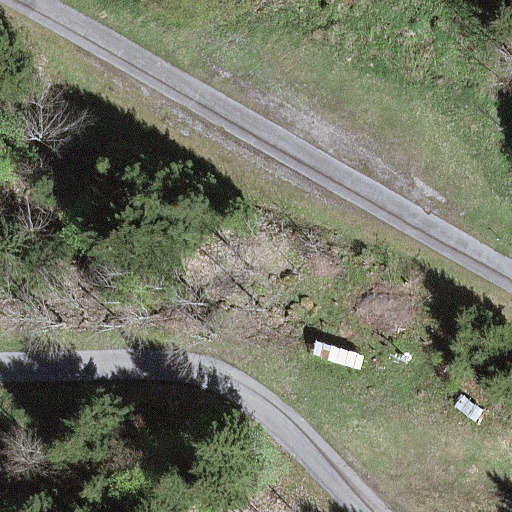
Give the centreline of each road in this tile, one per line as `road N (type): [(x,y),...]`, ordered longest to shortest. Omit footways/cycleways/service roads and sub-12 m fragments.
road 1 (track): [(374,511),(276,415),(209,374),(174,365),(0,366)]
road 2 (track): [(17,0),(382,208)]
road 3 (track): [(382,208),(511,280)]
